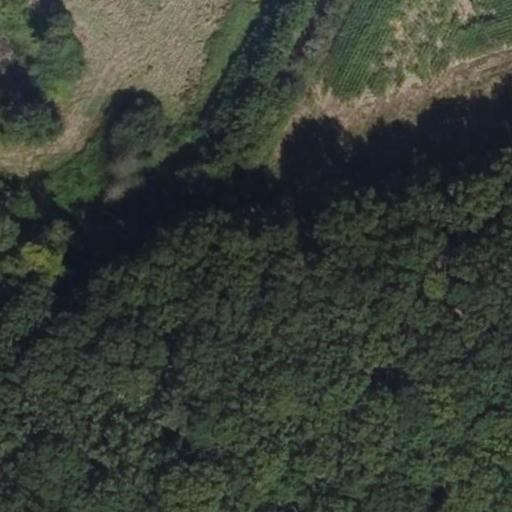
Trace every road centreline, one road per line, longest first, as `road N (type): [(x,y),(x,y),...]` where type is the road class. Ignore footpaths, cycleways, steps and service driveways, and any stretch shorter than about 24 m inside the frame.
road 1 (track): [(162,334),(334,0)]
road 2 (track): [(162,334),(402,310),(511,314)]
road 3 (track): [(4,425),(86,376),(108,351),(162,334)]
road 4 (track): [(182,511),(181,334)]
road 5 (track): [(10,295),(162,334)]
road 6 (track): [(4,425),(10,295),(0,292)]
